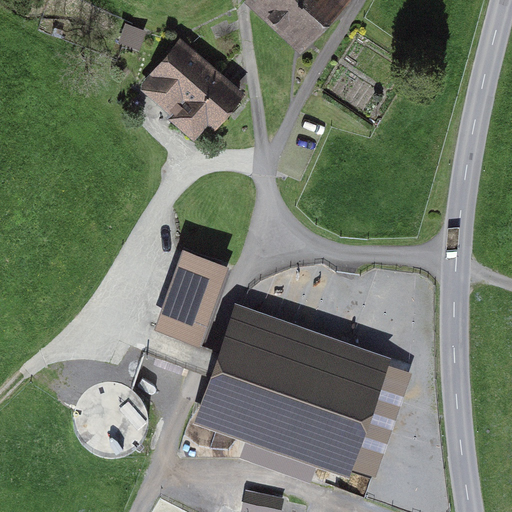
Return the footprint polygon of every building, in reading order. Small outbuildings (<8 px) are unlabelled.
[(245,0),(245,1),(301,53),(350,0),(245,0)] [(181,38),(137,88),(196,139),(208,125),(214,131),(246,94),(181,38)] [(183,249),(155,329),(201,346),(230,266),(183,249)] [(236,303),(194,423),(350,477),(392,358),(236,303)] [(246,484),(241,506),(265,511),(279,511),(284,493),(246,484)]
